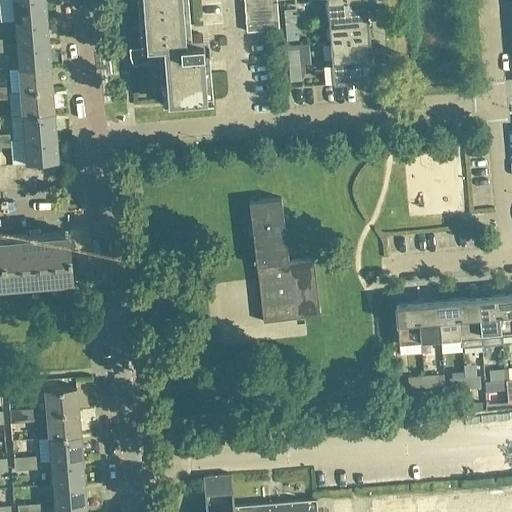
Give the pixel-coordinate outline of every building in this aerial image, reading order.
[(47,18),(45,0),(12,0),(15,21),(47,18)] [(187,44),(182,0),(144,0),(148,46),(146,47),(136,48),(131,48),(131,51),(132,56),(135,64),(159,55),(165,55),(169,99),(169,101),(168,101),(168,103),(214,100),(214,98),(208,99),(204,52),(202,52),(201,42),(187,44)] [(280,30),(277,0),(244,0),(248,33),(266,31),(280,30)] [(367,18),(365,0),(333,0),(327,1),(329,21),(367,18)] [(296,24),(295,9),(284,10),(285,25),(296,24)] [(49,42),(47,18),(15,21),(17,45),(49,42)] [(369,38),(367,18),(329,21),(330,41),(369,38)] [(297,39),(296,24),(285,25),(286,40),(297,39)] [(370,59),(369,38),(330,41),(332,62),(370,59)] [(51,66),(49,42),(17,45),(19,68),(51,66)] [(300,64),(298,49),(287,50),(289,65),(300,64)] [(370,59),(332,62),(326,62),(328,83),(334,83),(372,80),(370,59)] [(303,81),(301,78),(300,64),(289,65),(290,86),(304,85),(303,81)] [(53,89),(51,66),(19,68),(21,92),(53,89)] [(0,99),(9,99),(8,88),(0,88),(0,99)] [(55,113),(53,89),(21,92),(23,116),(55,113)] [(57,137),(55,113),(23,116),(25,139),(57,137)] [(12,147),(11,135),(0,135),(0,138),(1,148),(12,147)] [(27,164),(39,163),(51,162),(59,161),(57,137),(25,139),(27,164)] [(53,186),(51,162),(39,163),(41,187),(53,186)] [(41,187),(39,163),(27,164),(29,188),(41,187)] [(29,188),(27,164),(15,165),(17,189),(29,188)] [(17,189),(15,165),(3,166),(5,190),(17,189)] [(320,315),(313,258),(288,261),(281,198),(262,200),(249,201),(256,266),(259,265),(264,302),(261,302),(263,322),(305,317),(320,315)] [(6,284),(73,279),(70,240),(69,233),(42,235),(42,231),(30,232),(31,236),(2,239),(6,284)] [(511,332),(511,294),(498,295),(501,334),(511,332)] [(501,334),(498,295),(478,297),(481,335),(501,334)] [(481,335),(478,297),(457,299),(460,337),(481,335)] [(460,337),(457,299),(437,301),(440,339),(460,337)] [(440,339),(437,301),(416,302),(420,341),(440,339)] [(420,341),(416,302),(395,304),(397,320),(392,321),(393,343),(420,341)] [(505,380),(504,369),(489,370),(490,381),(505,380)] [(439,386),(438,375),(423,376),(424,387),(439,386)] [(424,387),(423,376),(408,377),(409,389),(424,387)] [(480,387),(479,376),(464,377),(465,388),(480,387)] [(465,388),(464,377),(463,377),(451,378),(449,379),(450,390),(465,388)] [(79,412),(77,388),(45,391),(47,415),(79,412)] [(36,421),(35,410),(23,411),(24,422),(36,421)] [(24,422),(23,411),(11,412),(12,423),(24,422)] [(81,436),(79,412),(47,415),(49,439),(81,436)] [(83,460),(81,436),(49,439),(51,462),(83,460)] [(40,469),(39,457),(27,458),(28,470),(40,469)] [(28,470),(27,458),(15,459),(16,471),(28,470)] [(85,483),(83,460),(51,462),(53,486),(85,483)] [(233,493),(231,474),(204,476),(205,495),(233,493)] [(87,507),(85,483),(53,486),(54,510),(87,507)] [(316,511),(316,499),(234,505),(234,511),(316,511)]
